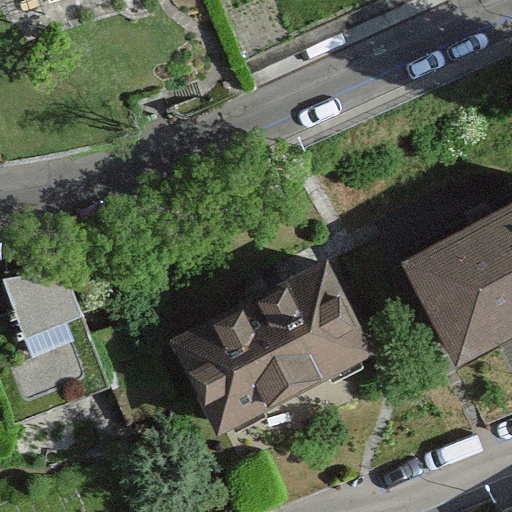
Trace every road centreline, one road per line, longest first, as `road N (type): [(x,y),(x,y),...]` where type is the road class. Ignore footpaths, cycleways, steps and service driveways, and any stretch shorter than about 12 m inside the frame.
road 1 (residential): [(0,197),(89,185),(140,166),(499,0)]
road 2 (residential): [(511,445),(350,511)]
